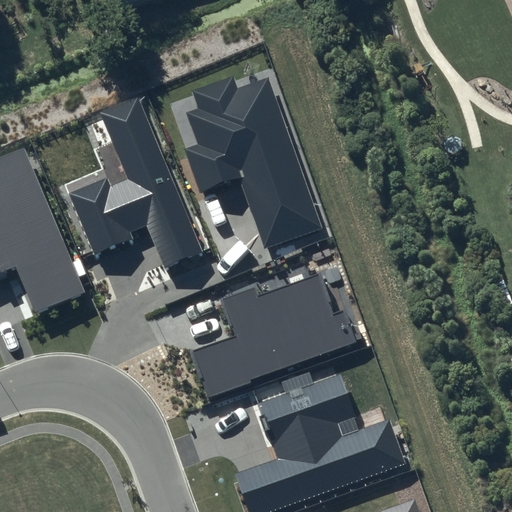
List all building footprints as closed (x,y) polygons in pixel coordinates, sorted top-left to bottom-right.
[(112,0),(118,18),(171,0),(112,0)] [(264,249),(322,228),(268,78),(237,88),(233,76),(192,90),(198,109),(186,113),(197,145),(183,149),(199,194),(240,179),(264,249)] [(138,99),(101,114),(128,180),(111,187),(106,176),(69,193),(96,257),(132,241),(129,233),(147,226),(166,269),(202,253),(138,99)] [(0,272),(14,266),(34,314),(85,291),(25,148),(0,158),(0,272)] [(192,354),(208,398),(358,344),(345,309),(331,313),(318,274),(257,296),(254,287),(221,299),(234,338),(192,354)] [(339,374),(260,401),(280,458),(237,473),(250,511),(270,511),(405,465),(389,419),(359,429),(339,374)] [(418,511),(414,499),(378,511),(418,511)]
